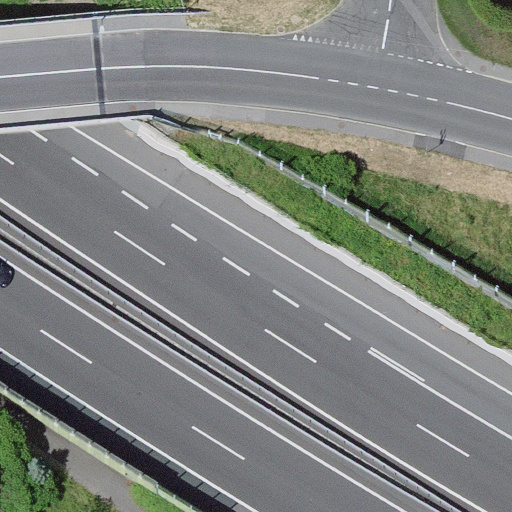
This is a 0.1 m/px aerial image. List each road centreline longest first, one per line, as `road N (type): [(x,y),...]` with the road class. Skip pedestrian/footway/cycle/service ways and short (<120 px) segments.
road 1 (motorway): [(511,475),(325,364),(0,149)]
road 2 (motorway): [(0,307),(325,511)]
road 3 (tertiary): [(0,76),(228,69),(377,89)]
road 4 (tertiary): [(377,89),(511,120)]
